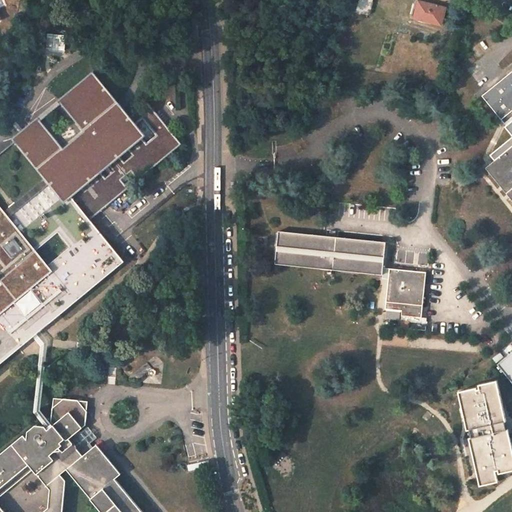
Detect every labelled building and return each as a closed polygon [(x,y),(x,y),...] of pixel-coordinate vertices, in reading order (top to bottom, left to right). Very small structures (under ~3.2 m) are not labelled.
[(359,0),(356,12),(369,15),(373,0),(359,0)] [(418,8),(415,18),(442,25),(446,8),(420,1),(418,8)] [(511,72),(483,96),(502,119),(511,111),(511,72)] [(0,358),(119,260),(85,220),(176,144),(145,105),(128,120),(93,78),(0,154),(0,358)] [(511,148),(487,168),(511,199),(511,148)] [(277,261),(383,272),(386,245),(378,244),(377,246),(279,235),(277,261)] [(390,269),(386,309),(403,311),(402,321),(427,324),(427,318),(423,317),(428,273),(390,269)] [(511,352),(497,365),(511,383),(511,352)] [(502,402),(497,381),(478,385),(479,387),(479,389),(477,390),(477,388),(459,392),(468,431),(469,431),(471,439),(470,439),(480,486),(498,482),(496,476),(496,474),(499,473),(500,475),(502,475),(511,472),(511,448),(508,430),(507,430),(505,423),(507,422),(502,402)] [(0,511),(146,511),(117,476),(124,471),(100,441),(95,445),(91,440),(95,437),(87,427),(83,431),(81,428),(87,423),(90,398),(52,394),(51,418),(54,422),(49,427),(45,422),(35,422),(28,428),(27,436),(23,431),(0,450),(0,511)]
